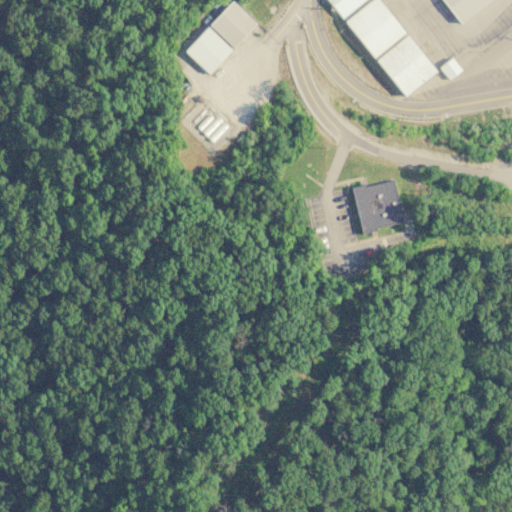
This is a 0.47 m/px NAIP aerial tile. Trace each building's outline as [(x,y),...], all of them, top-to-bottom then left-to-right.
[(362,0),(340,18),(325,0),(362,0)] [(376,0),(402,32),(370,58),(342,23),(370,0),(376,0)] [(491,0),(460,25),(439,0),(491,0)] [(187,55),(233,5),(259,25),(214,80),(187,55)] [(433,72),(402,97),(372,60),(404,35),(433,72)] [(460,71),(447,81),(436,68),(449,57),(460,71)] [(349,186),(391,177),(401,223),(361,234),(349,186)]
